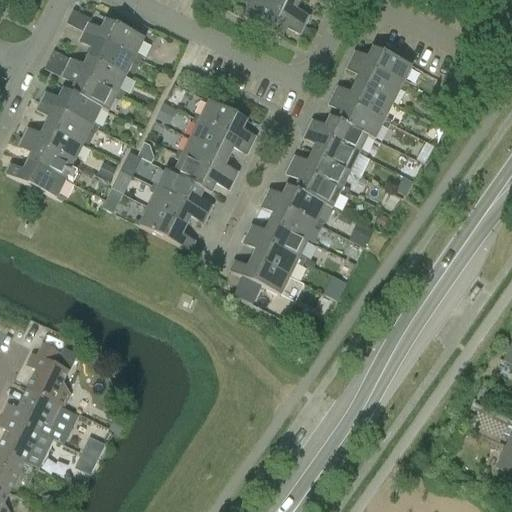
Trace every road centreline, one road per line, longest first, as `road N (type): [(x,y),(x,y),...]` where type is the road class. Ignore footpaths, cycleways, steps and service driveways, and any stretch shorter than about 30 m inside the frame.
road 1 (tertiary): [(282,511),(511,188)]
road 2 (residential): [(347,0),(309,74),(294,82),(127,0)]
